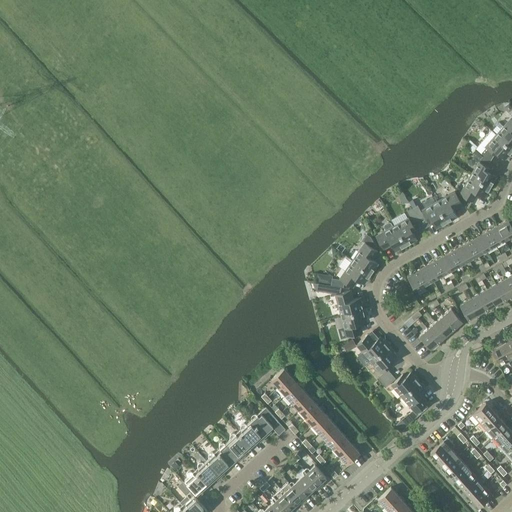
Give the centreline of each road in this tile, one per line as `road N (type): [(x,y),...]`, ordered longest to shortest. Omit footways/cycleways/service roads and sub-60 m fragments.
road 1 (residential): [(452,373),(416,362),(383,325),(379,282),(398,262),(495,207),(511,176)]
road 2 (residential): [(327,511),(440,411),(452,373)]
